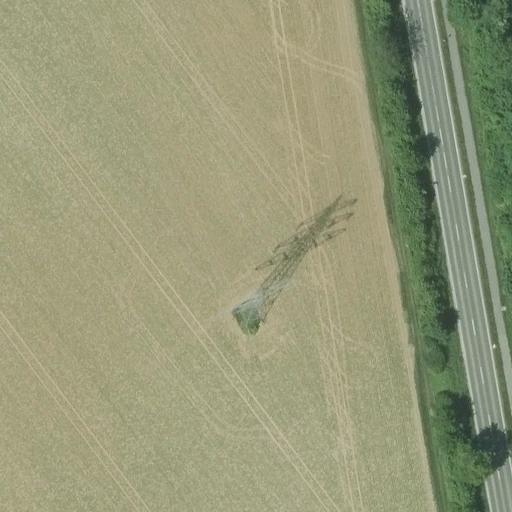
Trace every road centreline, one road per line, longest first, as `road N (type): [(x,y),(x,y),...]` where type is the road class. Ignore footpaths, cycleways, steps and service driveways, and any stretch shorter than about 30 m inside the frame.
road 1 (secondary): [(506,511),(417,0)]
road 2 (track): [(357,0),(445,511)]
